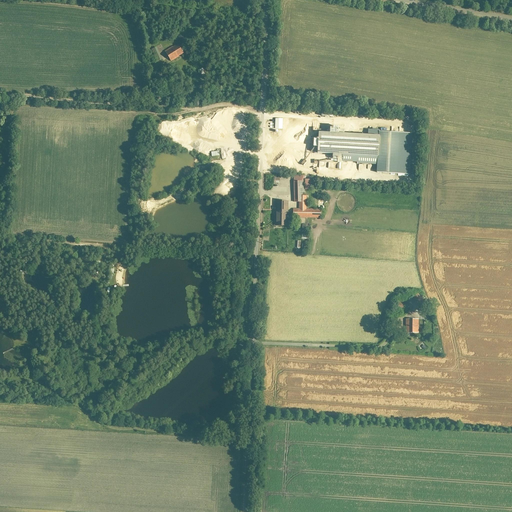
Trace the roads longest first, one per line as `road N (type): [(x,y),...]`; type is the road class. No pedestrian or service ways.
road 1 (residential): [(249,511),(269,0)]
road 2 (track): [(0,94),(197,109),(221,101),(266,105)]
road 3 (residential): [(511,23),(380,0)]
